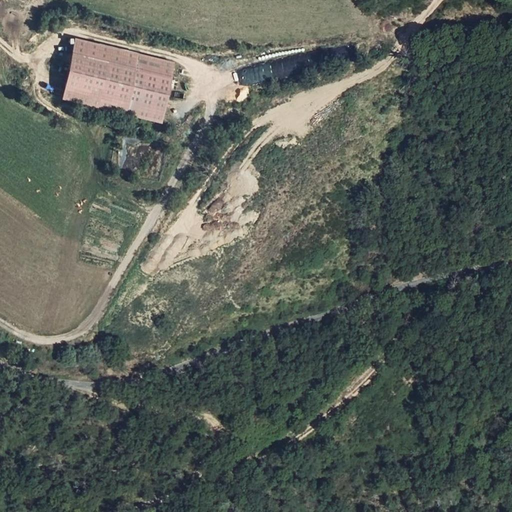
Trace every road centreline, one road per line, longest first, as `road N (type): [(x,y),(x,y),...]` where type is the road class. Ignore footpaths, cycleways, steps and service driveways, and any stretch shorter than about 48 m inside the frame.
road 1 (unclassified): [(0,362),(24,376),(102,384),(448,276),(511,265)]
road 2 (track): [(461,274),(349,387),(260,450),(115,511)]
road 3 (track): [(154,209),(208,119),(217,78),(178,51),(76,29),(35,59)]
road 4 (track): [(0,320),(55,341),(78,335),(154,209)]
road 5 (track): [(438,0),(389,57),(282,122)]
road 6 (track): [(75,122),(42,101),(35,59),(0,41)]
